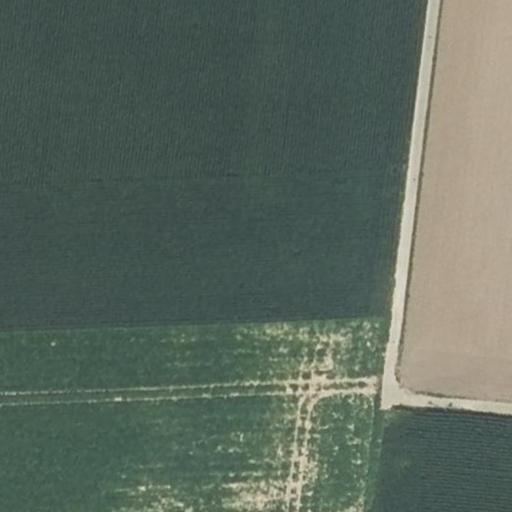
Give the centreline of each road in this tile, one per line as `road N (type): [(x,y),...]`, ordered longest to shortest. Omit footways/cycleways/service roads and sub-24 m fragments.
road 1 (track): [(390,373),(432,0)]
road 2 (track): [(390,373),(401,397),(511,409)]
